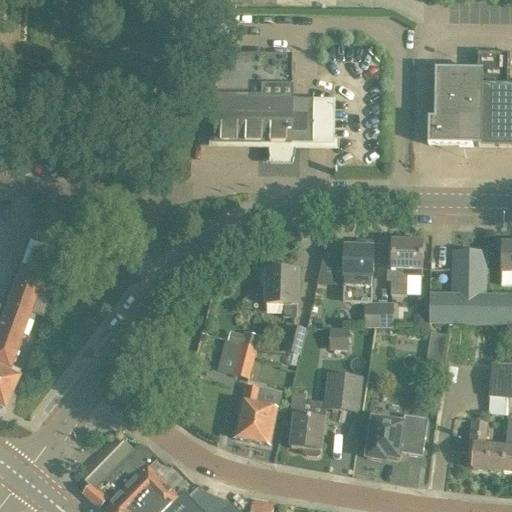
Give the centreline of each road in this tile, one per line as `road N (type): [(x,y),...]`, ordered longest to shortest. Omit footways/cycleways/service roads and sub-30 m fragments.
road 1 (residential): [(449,511),(216,467),(94,382)]
road 2 (tertiary): [(182,271),(239,230),(295,209),(365,199),(511,202)]
road 3 (residential): [(0,184),(89,195),(182,271)]
road 4 (tertiary): [(94,382),(182,271)]
